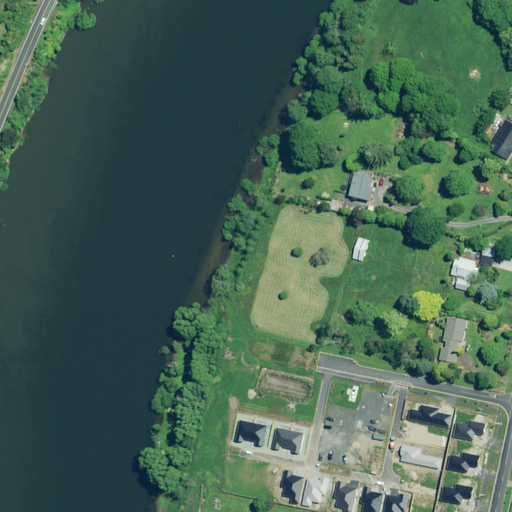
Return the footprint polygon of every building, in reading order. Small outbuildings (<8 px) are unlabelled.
[(499,125),(502,127),(489,148),(493,151),(508,160),(511,153),(511,123),(508,121),(503,118),(499,125)] [(372,176),(372,174),(369,173),(368,175),(358,172),(354,171),(350,184),(354,185),(351,196),(372,201),(379,178),(372,176)] [(344,202),(334,199),(332,210),(341,212),(344,202)] [(366,261),(368,252),(367,251),(368,245),(370,245),(371,241),(361,238),(355,258),(366,261)] [(496,258),(497,249),(485,246),(483,255),(481,265),(494,267),(496,258)] [(455,269),(454,268),(452,274),(460,276),(457,288),(473,292),(479,268),(477,268),(478,262),(462,258),(461,261),(457,260),(455,269)] [(469,355),(459,353),(462,341),(465,341),(469,321),(450,317),(445,341),(449,342),(447,348),(444,348),(441,360),(456,363),(456,365),(466,367),(469,355)] [(440,409),(422,405),(421,411),(411,409),(409,418),(450,427),(452,415),(439,413),(440,409)] [(354,412),(333,408),(330,421),(348,425),(349,419),(352,419),(354,412)] [(256,422),(242,419),(238,439),(246,441),(246,438),(252,440),(256,422)] [(457,423),(455,436),(474,440),(476,433),(484,435),(486,424),(469,420),(469,425),(457,423)] [(328,434),(349,438),(350,432),(347,431),(348,425),(330,421),(328,434)] [(258,444),(265,445),(269,425),(256,422),(252,440),(259,441),(258,444)] [(425,427),(408,424),(406,433),(407,433),(406,440),(443,447),(445,438),(424,433),(425,427)] [(293,430),(279,427),(275,447),(282,449),(283,446),(289,447),(293,430)] [(295,452),(302,453),(306,432),(293,430),(289,447),(295,449),(295,452)] [(375,434),(364,432),(357,469),(368,471),(371,458),(376,459),(380,442),(373,441),(375,434)] [(349,438),(328,434),(325,447),(343,451),(345,445),(347,446),(349,438)] [(421,448),(403,445),(401,454),(403,455),(402,461),(439,468),(441,459),(420,454),(421,448)] [(322,461),(343,466),(345,458),(342,458),(343,451),(325,447),(322,461)] [(452,455),(449,469),(468,473),(470,466),(478,467),(481,456),(464,453),(463,458),(452,455)] [(423,470),(405,467),(403,476),(407,477),(405,484),(438,490),(440,480),(422,476),(423,470)] [(299,504),(304,477),(292,475),(293,471),(285,470),(282,486),(285,487),(284,495),(292,497),(291,502),(299,504)] [(325,495),(329,479),(321,477),(320,481),(308,478),(303,504),(311,506),(312,501),(320,503),(322,495),(325,495)] [(352,511),(357,488),(345,486),(346,483),(338,481),(335,497),(338,498),(337,506),(345,508),(344,511),(352,511)] [(445,487),(442,500),(462,504),(463,497),(472,499),(474,488),(457,484),(456,489),(445,487)] [(379,511),(383,494),(372,492),(372,488),(364,487),(361,503),(365,503),(363,511),(379,511)] [(432,511),(436,494),(425,492),(422,504),(416,503),(414,511),(432,511)] [(405,511),(408,495),(400,494),(400,497),(388,495),(384,511),(401,511),(405,511)]
